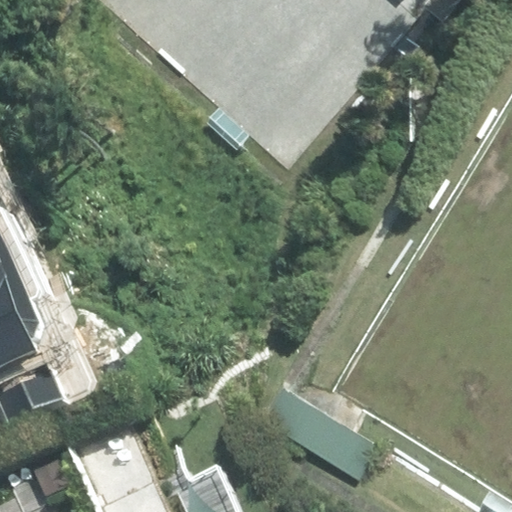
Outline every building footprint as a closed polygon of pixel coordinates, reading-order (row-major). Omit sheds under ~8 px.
[(433,0),(453,12),(461,0),(433,0)] [(228,109),(218,118),(245,143),(254,133),(228,109)] [(0,272),(33,258),(45,237),(12,163),(0,160),(0,272)] [(385,446),(290,390),(270,424),(364,480),(385,446)] [(173,511),(134,421),(83,442),(112,511),(173,511)] [(425,447),(406,477),(458,509),(477,480),(425,447)] [(0,511),(46,511),(47,510),(46,504),(45,498),(42,493),(39,488),(35,484),(30,481),(25,478),(19,477),(13,476),(7,477),(2,478),(0,479),(0,511)] [(511,511),(511,496),(501,489),(483,511),(511,511)]
